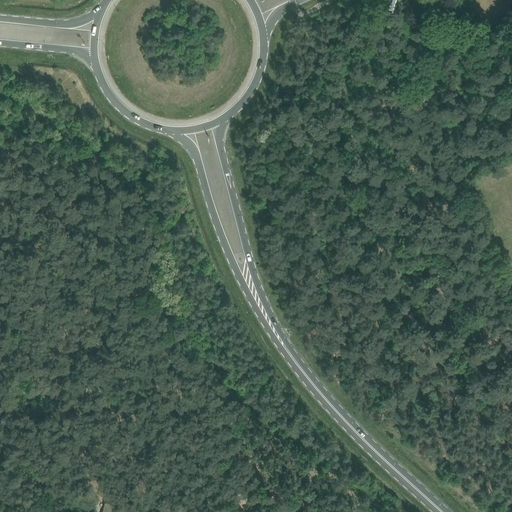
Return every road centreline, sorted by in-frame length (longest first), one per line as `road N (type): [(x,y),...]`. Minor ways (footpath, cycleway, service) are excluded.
road 1 (primary): [(276,332),(325,395),(448,511)]
road 2 (primary): [(177,130),(193,150),(238,279),(276,332)]
road 3 (primary): [(276,332),(230,192),(219,120)]
